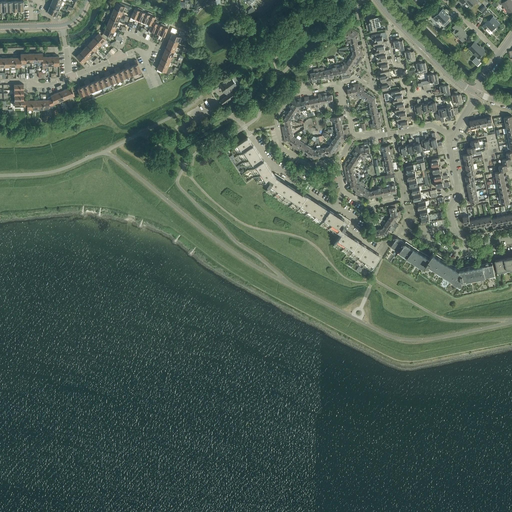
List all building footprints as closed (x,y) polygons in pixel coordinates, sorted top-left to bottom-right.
[(509,12),(511,10),(511,1),(511,0),(508,0),(507,1),(506,0),(500,0),(499,1),(501,5),(503,3),(509,12)] [(49,6),(58,10),(60,5),(51,1),(49,6)] [(112,7),(122,11),(124,6),(116,3),(115,5),(113,5),(112,7)] [(58,10),(49,6),(47,12),(56,15),(58,10)] [(122,11),(112,7),(111,9),(113,10),(112,13),(120,16),(122,11)] [(136,19),(140,9),(138,8),(137,9),(134,8),(131,17),(136,19)] [(140,9),(136,19),(141,21),(144,12),(142,11),(142,10),(140,9)] [(445,26),(450,21),(448,19),(449,17),(444,12),(445,11),(443,9),(433,19),(436,21),(439,19),(441,21),(441,22),(445,26)] [(491,13),(488,11),(486,9),(482,14),(484,16),(488,20),(482,27),(484,28),(486,26),(488,28),(485,30),(491,36),(498,29),(496,27),(500,23),(493,16),(494,15),(491,12),(491,13)] [(146,23),(150,13),(148,12),(147,13),(144,12),(141,21),(146,23)] [(108,17),(118,21),(120,16),(112,13),(110,15),(109,15),(108,17)] [(146,23),(151,25),(152,22),(154,17),(152,16),(153,14),(150,13),(146,23)] [(118,21),(108,17),(107,20),(109,20),(108,23),(116,26),(118,21)] [(371,33),(377,31),(376,27),(380,26),(378,17),(369,18),(370,21),(366,22),(367,30),(370,29),(371,33)] [(151,25),(148,30),(154,32),(157,24),(158,24),(158,22),(156,21),(155,23),(152,22),(151,25)] [(104,27),(114,31),(116,26),(108,23),(106,25),(105,25),(104,27)] [(154,32),(159,34),(163,24),(160,23),(160,25),(158,24),(157,24),(154,32)] [(462,41),(468,36),(463,31),(464,30),(457,23),(453,27),(455,30),(453,32),(462,41)] [(163,24),(159,34),(164,37),(168,28),(165,27),(166,25),(163,24)] [(103,33),(101,35),(105,39),(109,35),(112,36),(114,31),(104,27),(103,29),(104,30),(103,33)] [(347,40),(358,33),(352,28),(350,31),(347,29),(343,34),(346,37),(344,39),(347,40)] [(375,39),(376,43),(383,42),(383,41),(382,37),(386,37),(385,32),(371,35),(372,39),(375,39)] [(93,36),(101,43),(105,39),(101,35),(99,33),(96,35),(95,34),(93,36)] [(168,38),(178,42),(180,37),(172,33),(170,36),(169,35),(168,38)] [(358,33),(347,40),(347,43),(350,42),(351,46),(358,45),(357,41),(360,40),(358,33)] [(101,43),(93,36),(92,37),(93,39),(91,41),(98,47),(101,43)] [(400,50),(405,49),(403,40),(399,41),(399,39),(400,39),(399,37),(395,37),(396,40),(393,41),(395,49),(399,48),(400,50)] [(178,42),(168,38),(167,40),(168,41),(167,43),(176,47),(178,42)] [(86,43),(94,51),(98,47),(91,41),(89,43),(88,41),(86,43)] [(377,48),(377,52),(385,50),(384,46),(388,46),(387,41),(383,41),(383,42),(376,43),(373,44),(374,48),(377,48)] [(479,58),(485,52),(481,48),(481,49),(474,42),(468,48),(479,58)] [(84,48),(90,55),(94,51),(86,43),(84,45),(85,46),(84,48)] [(164,48),(174,52),(176,47),(167,43),(166,46),(165,45),(164,48)] [(351,46),(352,54),(363,56),(363,55),(362,49),(359,50),(358,45),(351,46)] [(411,61),(416,60),(414,50),(411,51),(411,49),(411,47),(407,48),(407,51),(405,51),(406,59),(411,58),(411,61)] [(79,51),(87,59),(90,55),(84,48),(82,50),(80,49),(79,51)] [(174,52),(164,48),(163,50),(164,51),(163,53),(172,57),(174,52)] [(377,52),(375,52),(376,57),(378,57),(379,61),(387,59),(386,55),(390,54),(389,49),(385,50),(377,52)] [(87,59),(79,51),(77,53),(78,54),(76,57),(83,63),(87,59)] [(159,57),(170,62),(172,57),(163,53),(162,56),(160,55),(159,57)] [(352,54),(348,60),(354,64),(357,65),(363,56),(352,54)] [(159,63),(168,67),(170,62),(159,57),(158,60),(160,61),(159,63)] [(387,59),(379,61),(377,61),(378,66),(380,66),(381,70),(389,68),(388,64),(391,63),(390,58),(387,59)] [(422,59),(418,59),(419,62),(416,62),(418,73),(427,71),(425,61),(422,62),(422,61),(422,59)] [(342,64),(350,75),(354,68),(352,67),(354,64),(348,60),(346,63),(344,61),(342,64)] [(159,63),(157,62),(156,65),(158,66),(157,68),(165,72),(168,67),(159,63)] [(137,74),(133,67),(130,68),(128,63),(126,64),(132,76),(137,74)] [(132,76),(126,64),(124,65),(126,70),(124,71),(127,78),(132,76)] [(337,68),(338,74),(342,74),(342,76),(350,75),(342,64),(340,64),(340,67),(337,68)] [(328,70),(330,79),(334,78),(333,75),(338,74),(337,68),(336,65),(331,66),(331,69),(328,70)] [(127,78),(124,71),(120,72),(118,67),(116,68),(122,80),(127,78)] [(324,70),(324,67),(318,69),(320,78),(325,77),(326,80),(330,79),(328,70),(324,70)] [(122,80),(116,68),(114,69),(116,74),(113,75),(117,82),(122,80)] [(310,82),(312,81),(312,83),(316,82),(316,79),(320,78),(318,69),(313,70),(314,73),(310,73),(310,75),(308,76),(310,82)] [(377,76),(377,79),(380,79),(381,81),(382,81),(389,80),(388,76),(390,75),(389,70),(380,72),(381,75),(379,76),(379,75),(377,76)] [(434,84),(439,83),(437,73),(434,74),(434,72),(434,70),(430,71),(431,73),(428,74),(429,80),(429,82),(433,81),(434,84)] [(117,82),(113,75),(110,76),(108,71),(106,72),(111,84),(117,82)] [(111,84),(106,72),(104,73),(106,78),(103,79),(106,87),(111,84)] [(106,87),(103,79),(100,80),(98,75),(96,76),(101,89),(106,87)] [(101,89),(96,76),(94,77),(96,82),(93,83),(96,91),(101,89)] [(238,86),(231,76),(220,84),(227,95),(220,100),(224,104),(237,95),(233,89),(238,86)] [(96,91),(93,83),(90,84),(88,79),(86,80),(91,93),(96,91)] [(378,84),(379,88),(382,87),(383,90),(391,89),(390,84),(392,84),(391,79),(389,80),(382,81),(382,84),(381,84),(378,84)] [(91,93),(86,80),(84,81),(86,86),(83,87),(86,95),(91,93)] [(434,92),(435,96),(441,95),(440,93),(445,93),(445,95),(450,94),(448,85),(445,85),(445,84),(446,84),(445,81),(441,82),(442,85),(439,86),(440,91),(434,92)] [(66,89),(70,99),(71,99),(70,97),(74,95),(69,82),(66,83),(68,88),(66,89)] [(86,95),(83,87),(80,88),(78,84),(76,85),(81,97),(86,95)] [(355,97),(358,84),(350,85),(351,88),(347,89),(348,95),(352,95),(353,98),(355,97)] [(358,84),(355,97),(358,99),(359,96),(362,98),(366,92),(363,90),(365,88),(358,84)] [(70,99),(66,89),(63,90),(61,85),(58,86),(64,99),(68,98),(69,99),(70,99)] [(56,93),(60,103),(61,103),(60,101),(64,99),(58,86),(56,87),(58,92),(56,93)] [(52,98),(54,104),(58,102),(59,103),(60,103),(56,93),(53,94),(51,89),(48,90),(52,98)] [(394,97),(395,101),(403,99),(402,95),(406,94),(405,89),(391,92),(392,97),(394,97)] [(457,104),(462,103),(460,94),(458,95),(457,93),(458,93),(457,91),(454,91),(454,94),(451,95),(453,103),(457,102),(457,104)] [(366,92),(362,98),(369,102),(375,98),(366,92)] [(322,94),(324,103),(327,102),(328,105),(334,104),(332,95),(327,96),(326,93),(322,94)] [(52,98),(49,99),(46,99),(46,94),(43,94),(44,109),(49,109),(49,106),(54,104),(52,98)] [(314,98),(316,108),(321,107),(320,104),(324,103),(322,94),(318,95),(318,97),(314,98)] [(305,100),(306,107),(310,106),(311,109),(316,108),(314,98),(309,99),(308,97),(304,98),(305,100)] [(421,103),(422,111),(424,110),(425,112),(425,111),(426,113),(430,112),(429,109),(430,109),(428,102),(427,97),(424,98),(425,102),(421,103)] [(293,100),(301,111),(303,110),(303,107),(306,107),(305,100),(301,101),(301,98),(293,100)] [(370,109),(369,110),(370,109),(370,110),(377,108),(375,98),(369,102),(370,109)] [(396,105),(397,109),(405,108),(404,104),(408,103),(406,98),(403,99),(395,101),(393,101),(394,106),(396,105)] [(414,104),(415,112),(418,111),(418,113),(423,112),(422,111),(421,103),(420,99),(417,99),(418,104),(414,104)] [(24,100),(14,101),(15,106),(27,106),(27,109),(27,100),(24,100)] [(289,111),(295,115),(297,112),(299,113),(301,111),(293,100),(289,106),(291,108),(289,111)] [(428,102),(430,109),(432,109),(432,110),(437,109),(435,102),(432,102),(432,101),(428,102)] [(446,109),(447,116),(448,120),(451,120),(450,115),(454,114),(455,114),(454,108),(453,108),(453,107),(450,108),(450,106),(445,107),(446,109)] [(398,114),(399,118),(407,117),(407,116),(406,113),(409,112),(408,107),(405,108),(397,109),(395,110),(396,115),(398,114)] [(370,109),(369,110),(367,110),(368,114),(371,114),(372,118),(382,116),(380,111),(378,112),(377,108),(370,110),(370,109)] [(439,114),(440,120),(440,119),(441,122),(444,121),(443,117),(447,116),(446,109),(443,109),(443,108),(438,109),(439,114)] [(281,117),(284,119),(283,120),(284,120),(290,121),(295,115),(289,111),(286,116),(284,114),(281,117)] [(485,117),(487,125),(492,124),(491,116),(487,117),(486,114),(484,115),(485,117)] [(335,126),(342,125),(341,120),(344,119),(343,115),(331,118),(332,122),(334,122),(335,126)] [(382,116),(372,118),(373,123),(370,124),(371,128),(380,126),(380,122),(383,122),(382,116)] [(396,119),(397,123),(398,128),(401,127),(409,126),(408,121),(411,121),(410,116),(407,116),(407,117),(399,118),(396,119)] [(480,118),(482,126),(487,125),(485,117),(481,118),(481,116),(479,116),(479,118),(480,118)] [(283,130),(292,129),(290,121),(284,120),(284,123),(285,126),(282,126),(283,130)] [(337,134),(347,135),(346,129),(343,130),(342,125),(335,126),(337,134)] [(285,142),(288,140),(294,136),(292,129),(283,130),(285,142)] [(429,138),(430,146),(432,145),(433,147),(437,146),(437,149),(443,148),(442,145),(438,146),(437,143),(435,132),(432,133),(432,137),(429,138)] [(337,134),(333,140),(341,145),(347,136),(347,135),(337,134)] [(422,150),(424,149),(424,151),(431,149),(430,146),(429,138),(428,134),(425,134),(425,139),(421,140),(422,141),(420,142),(420,143),(422,150)] [(294,136),(288,140),(293,143),(291,146),(295,148),(300,140),(294,136)] [(412,143),(414,151),(416,150),(416,152),(422,150),(420,143),(420,142),(419,137),(416,138),(417,142),(413,143),(412,143)] [(246,138),(235,146),(260,183),(266,180),(267,181),(267,182),(270,184),(267,190),(297,210),(298,208),(340,236),(334,244),(372,269),(380,257),(342,233),(347,224),(349,224),(350,222),(350,220),(347,218),(345,218),(345,219),(337,215),(336,217),(306,197),(305,198),(282,183),(284,182),(276,177),(277,174),(275,173),(272,175),(246,138)] [(405,145),(407,152),(409,152),(409,153),(414,152),(414,151),(412,143),(413,143),(412,139),(409,139),(410,144),(406,145),(405,145)] [(300,140),(295,148),(298,150),(300,148),(304,151),(307,145),(300,140)] [(341,145),(333,140),(328,146),(334,155),(335,155),(334,154),(335,154),(341,145)] [(398,146),(400,153),(402,153),(402,154),(407,153),(407,152),(405,145),(406,145),(405,140),(401,141),(402,145),(398,146)] [(307,145),(304,151),(308,154),(306,156),(312,160),(314,149),(307,145)] [(356,147),(364,158),(367,157),(366,154),(370,153),(368,147),(365,148),(364,145),(356,147)] [(390,154),(393,154),(392,148),(389,149),(388,145),(379,147),(380,151),(383,151),(384,155),(390,154)] [(321,148),(323,157),(334,155),(328,146),(321,148)] [(350,156),(358,162),(360,159),(362,160),(364,158),(356,147),(352,153),(354,155),(352,158),(350,156)] [(314,149),(312,160),(323,157),(321,148),(314,149)] [(464,159),(461,159),(462,161),(464,161),(464,160),(472,158),(471,153),(468,154),(468,153),(463,154),(464,159)] [(383,165),(392,163),(390,154),(384,155),(385,161),(382,161),(383,165)] [(344,166),(354,168),(358,162),(350,156),(348,160),(349,160),(348,161),(347,160),(344,166)] [(432,166),(433,166),(440,164),(440,165),(445,164),(444,160),(440,161),(439,157),(432,159),(432,161),(431,162),(432,166)] [(464,160),(464,161),(465,164),(462,164),(463,166),(465,166),(465,165),(473,164),(472,158),(464,160)] [(392,163),(383,165),(383,168),(386,167),(387,173),(394,172),(392,163)] [(406,173),(407,173),(413,172),(413,171),(413,170),(414,169),(413,164),(406,166),(407,169),(405,169),(406,173)] [(433,173),(434,173),(442,172),(446,171),(446,167),(441,168),(440,165),(440,164),(433,166),(433,168),(432,169),(433,173)] [(465,165),(465,166),(466,169),(464,170),(464,172),(466,171),(475,169),(473,164),(465,165)] [(354,168),(344,166),(343,166),(346,177),(355,175),(354,168)] [(408,180),(409,180),(415,179),(414,177),(416,176),(415,171),(413,171),(413,172),(407,173),(408,176),(407,176),(408,180)] [(434,180),(436,180),(443,178),(443,179),(448,178),(447,174),(443,175),(442,172),(434,173),(435,175),(434,176),(434,180)] [(355,175),(346,177),(347,181),(349,181),(351,187),(357,183),(355,175)] [(466,181),(463,181),(464,183),(466,183),(466,182),(474,180),(473,175),(468,176),(467,176),(465,176),(466,181)] [(411,187),(412,187),(416,186),(416,184),(417,183),(416,178),(415,179),(409,180),(410,183),(408,183),(409,187),(411,187)] [(444,183),(443,179),(443,178),(436,180),(436,182),(435,183),(436,188),(449,185),(449,182),(444,183)] [(466,182),(466,183),(467,186),(465,186),(465,189),(467,188),(467,187),(475,186),(474,180),(466,182)] [(354,193),(358,195),(363,187),(365,185),(364,183),(361,181),(359,181),(358,182),(357,183),(351,187),(356,190),(354,193)] [(386,188),(388,197),(392,196),(391,193),(396,192),(394,183),(389,184),(389,187),(386,188)] [(412,194),(413,194),(420,192),(419,190),(420,190),(419,185),(416,186),(412,187),(412,190),(411,190),(412,194)] [(377,190),(378,196),(383,195),(384,198),(388,197),(386,188),(382,189),(382,186),(376,187),(377,190)] [(468,192),(476,191),(475,186),(467,187),(467,188),(468,191),(466,192),(466,194),(468,193),(468,192)] [(363,187),(358,195),(361,197),(363,195),(368,198),(369,191),(363,187)] [(369,191),(368,198),(378,196),(377,190),(369,191)] [(468,192),(468,193),(469,197),(467,197),(467,199),(470,199),(469,198),(478,196),(476,191),(468,192)] [(421,192),(420,192),(413,194),(414,197),(412,197),(413,201),(421,200),(420,197),(422,197),(421,192)] [(418,209),(420,209),(426,208),(426,206),(427,205),(426,200),(418,202),(419,205),(418,205),(418,209)] [(397,212),(396,207),(395,204),(389,205),(391,216),(400,217),(401,217),(400,211),(397,212)] [(420,217),(421,216),(427,215),(427,213),(428,212),(427,208),(426,208),(420,209),(420,212),(419,212),(420,217)] [(420,219),(421,224),(429,222),(428,220),(429,220),(429,215),(427,215),(421,216),(422,219),(420,219)] [(468,216),(470,224),(471,229),(475,228),(476,230),(477,230),(474,219),(469,220),(468,215),(468,216)] [(394,222),(398,217),(400,217),(391,216),(387,222),(396,228),(398,225),(394,222)] [(491,216),(492,224),(493,227),(497,226),(497,228),(499,228),(496,217),(491,218),(491,216)] [(382,228),(386,234),(390,229),(394,231),(396,228),(387,222),(382,228)] [(376,236),(386,234),(382,228),(375,230),(376,236)] [(495,276),(492,262),(459,269),(433,252),(430,257),(406,241),(404,243),(396,238),(391,246),(403,254),(402,255),(406,258),(407,257),(411,259),(410,261),(414,264),(415,262),(419,265),(418,266),(422,269),(426,264),(452,281),(451,282),(455,285),(456,284),(460,287),(462,284),(462,283),(467,282),(467,280),(471,279),(471,281),(476,280),(476,278),(480,277),(480,279),(486,278),(485,276),(490,275),(490,277),(495,276)] [(511,257),(495,261),(498,274),(511,270),(511,257)]
